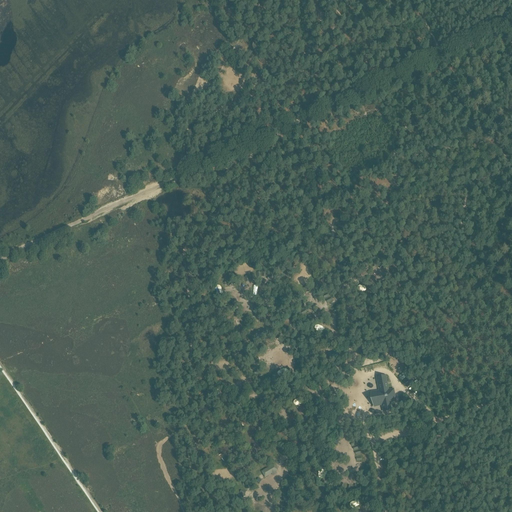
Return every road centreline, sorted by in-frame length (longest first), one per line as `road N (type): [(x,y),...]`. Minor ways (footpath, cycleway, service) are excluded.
road 1 (track): [(278,129),(314,194),(379,511)]
road 2 (track): [(176,177),(511,24)]
road 3 (track): [(221,205),(185,249),(193,321),(187,424)]
road 4 (track): [(0,259),(176,177)]
road 5 (track): [(346,351),(511,291)]
road 6 (track): [(364,442),(511,398)]
